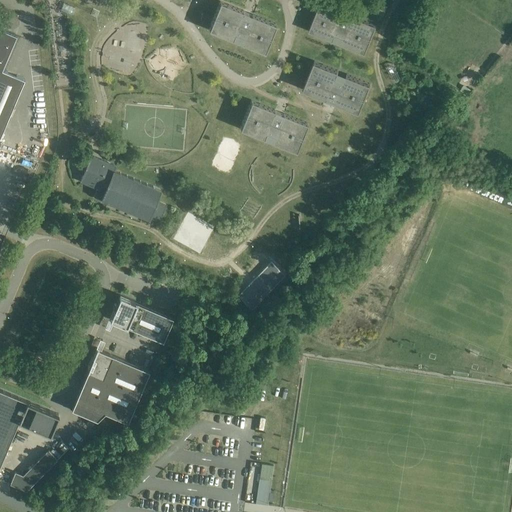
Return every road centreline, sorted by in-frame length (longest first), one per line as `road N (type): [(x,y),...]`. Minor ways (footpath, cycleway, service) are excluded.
road 1 (unclassified): [(1,311),(25,256),(42,244),(94,261),(104,279),(61,382),(40,388),(0,372)]
road 2 (residential): [(161,0),(222,68),(247,81),(261,80),(281,60),(289,30),(284,0)]
